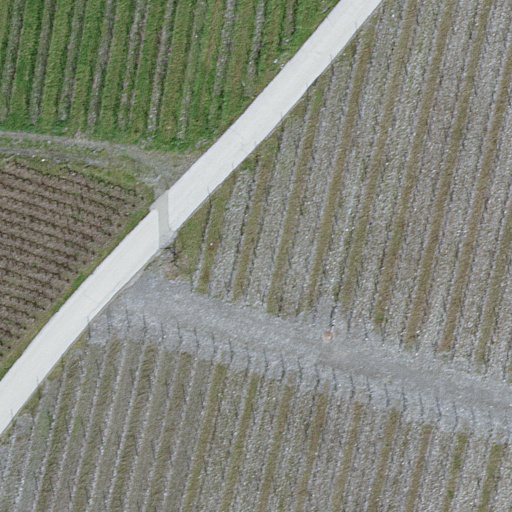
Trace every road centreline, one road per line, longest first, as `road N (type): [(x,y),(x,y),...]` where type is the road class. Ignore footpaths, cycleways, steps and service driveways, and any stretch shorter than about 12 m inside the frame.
road 1 (track): [(0,430),(195,175),(347,0)]
road 2 (track): [(105,292),(511,409)]
road 3 (track): [(195,175),(0,154)]
